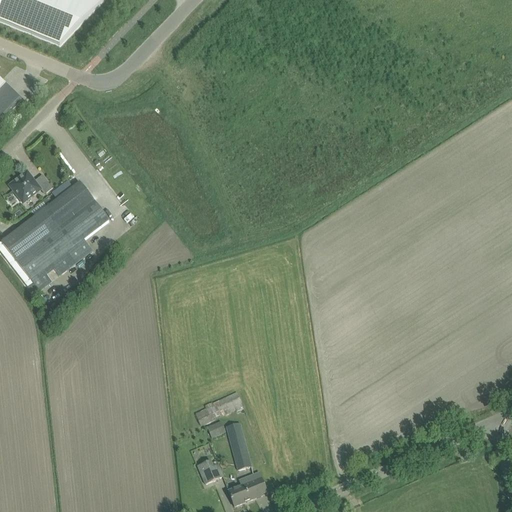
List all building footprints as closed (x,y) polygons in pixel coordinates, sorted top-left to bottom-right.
[(0,0),(0,23),(60,48),(106,0),(0,0)] [(0,123),(22,100),(6,84),(4,86),(0,81),(0,123)] [(10,186),(24,204),(41,190),(28,173),(10,186)] [(55,271),(60,277),(93,252),(84,241),(110,222),(80,183),(53,204),(47,208),(0,244),(0,251),(30,290),(34,287),(37,291),(33,294),(35,296),(52,283),(47,277),(55,271)] [(43,190),(47,194),(53,189),(50,185),(43,190)] [(49,199),(43,204),(47,208),(53,204),(49,199)] [(44,313),(48,321),(52,318),(48,311),(44,313)] [(241,405),(242,404),(237,393),(213,404),(212,403),(204,407),(206,410),(195,415),(201,428),(216,421),(215,419),(219,417),(220,418),(224,416),(225,417),(236,411),(236,412),(243,409),(241,405)] [(207,428),(212,440),(226,433),(222,422),(207,428)] [(227,428),(238,472),(252,468),(241,425),(227,428)] [(211,461),(198,467),(205,485),(224,477),(219,466),(214,468),(211,461)] [(242,487),(238,489),(229,492),(235,508),(268,495),(265,485),(260,474),(240,482),(242,487)]
